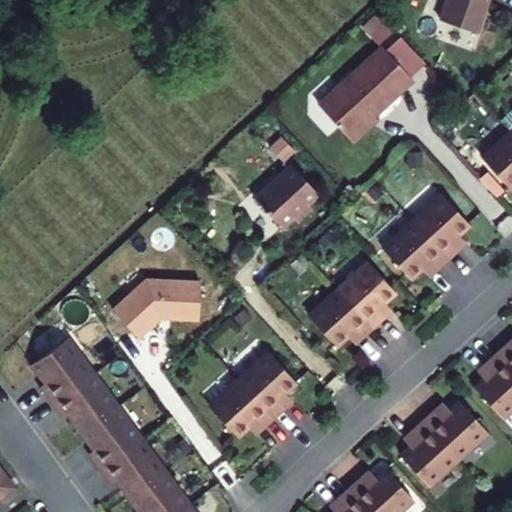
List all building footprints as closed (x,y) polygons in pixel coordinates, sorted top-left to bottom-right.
[(431,0),(424,22),(462,34),(472,5),(470,4),(471,0),(431,0)] [(363,23),(379,41),(392,29),(376,11),(363,23)] [(359,116),(398,80),(368,48),(305,107),(338,143),(357,125),(354,121),(359,116)] [(363,120),(359,116),(354,121),(357,125),(363,120)] [(511,119),(497,133),(511,150),(511,119)] [(511,150),(497,133),(467,160),(494,190),(504,181),(507,185),(511,180),(511,150)] [(304,195),(277,166),(240,199),(267,229),(278,219),(284,220),(294,211),(293,205),(304,195)] [(398,223),(432,260),(444,249),(440,246),(449,238),(445,234),(455,226),(428,196),(398,223)] [(421,271),(432,260),(398,223),(369,250),(396,279),(406,271),(409,274),(417,267),(421,271)] [(452,242),(449,238),(440,246),(444,249),(452,242)] [(325,290),(359,327),(370,317),(367,313),(375,305),(372,302),(382,293),(354,263),(325,290)] [(421,271),(417,267),(409,274),(413,278),(421,271)] [(158,319),(187,320),(188,282),(134,280),(101,310),(126,338),(150,316),(158,317),(158,319)] [(347,337),(359,327),(325,290),(296,317),(323,347),(333,338),(336,342),(344,334),(347,337)] [(379,309),(375,305),(367,313),(370,317),(379,309)] [(339,345),(347,337),(344,334),(336,342),(339,345)] [(503,336),(495,344),(498,348),(506,340),(503,336)] [(41,403),(81,373),(57,340),(22,366),(35,384),(30,388),(41,403)] [(495,344),(483,355),(511,385),(511,341),(510,344),(506,340),(498,348),(495,344)] [(227,380),(261,417),(272,406),(269,403),(277,395),(274,392),(283,383),(256,353),(227,380)] [(511,395),(511,385),(483,355),(472,365),(475,369),(467,376),(470,380),(461,389),(488,418),(511,395)] [(475,369),(472,365),(464,373),(467,376),(475,369)] [(105,406),(81,373),(41,403),(51,417),(57,413),(71,432),(105,406)] [(249,427),(261,417),(227,380),(198,407),(225,437),(235,428),(238,432),(246,424),(249,427)] [(280,399),(277,395),(269,403),(272,406),(280,399)] [(422,411),(410,421),(444,458),(473,432),(446,402),(437,411),(433,407),(425,415),(422,411)] [(430,404),(422,411),(425,415),(433,407),(430,404)] [(129,439),(105,406),(71,432),(84,450),(78,454),(89,468),(129,439)] [(444,458),(410,421),(399,432),(402,436),(394,443),(397,447),(388,456),(415,485),(444,458)] [(249,427),(246,424),(238,432),(241,435),(249,427)] [(394,443),(402,436),(399,432),(391,440),(394,443)] [(154,472),(129,439),(89,468),(100,483),(105,479),(119,497),(154,472)] [(348,478),(337,489),(358,511),(385,511),(400,498),(373,469),(363,478),(360,474),(352,482),(348,478)] [(356,471),(348,478),(352,482),(360,474),(356,471)] [(168,511),(178,505),(154,472),(119,497),(129,511),(168,511)] [(358,511),(337,489),(325,499),(329,503),(320,510),(321,511),(358,511)] [(317,507),(320,510),(329,503),(325,499),(317,507)]
